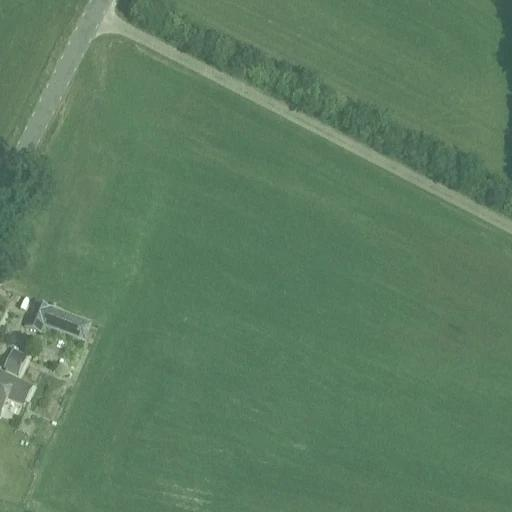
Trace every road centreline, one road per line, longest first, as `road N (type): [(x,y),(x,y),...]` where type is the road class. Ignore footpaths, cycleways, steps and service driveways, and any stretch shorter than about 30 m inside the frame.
road 1 (unknown): [(93,13),(511,234)]
road 2 (tertiary): [(0,200),(100,0)]
